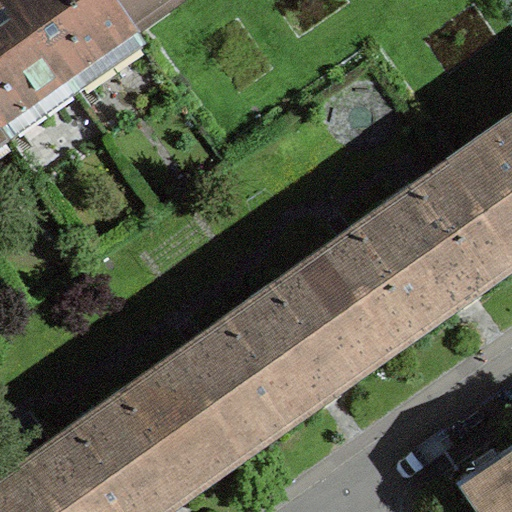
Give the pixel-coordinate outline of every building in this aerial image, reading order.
[(0,0),(0,125),(2,129),(40,101),(37,96),(65,75),(12,0),(0,0)] [(107,54),(103,48),(132,28),(112,0),(12,0),(65,75),(69,81),(107,54)] [(112,0),(132,28),(133,29),(174,0),(112,0)] [(511,131),(487,149),(483,144),(449,168),(511,258),(511,131)] [(417,190),(422,197),(364,238),(359,231),(327,254),(393,347),(458,302),(511,263),(511,258),(449,168),(417,190)] [(281,302),(238,332),(230,322),(177,360),(243,453),(320,399),(393,347),(327,254),(274,291),(281,302)] [(131,408),(87,439),(80,428),(26,466),(58,511),(159,511),(173,503),(243,453),(177,360),(124,397),(131,408)] [(511,511),(511,459),(470,487),(486,511),(511,511)] [(0,484),(0,511),(58,511),(26,466),(0,484)]
